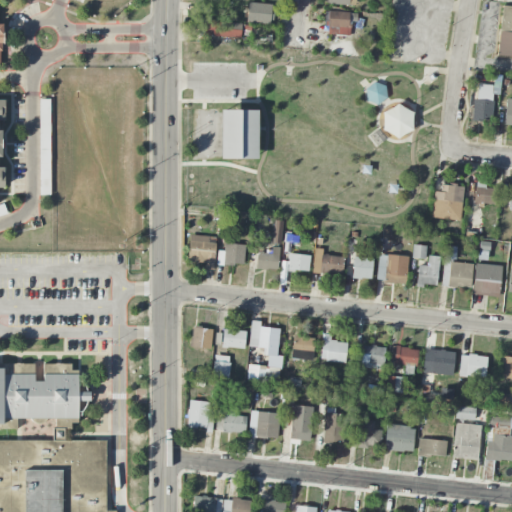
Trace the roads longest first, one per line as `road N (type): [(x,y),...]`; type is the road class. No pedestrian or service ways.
road 1 (tertiary): [(164,0),(167,511)]
road 2 (residential): [(511,331),(166,294)]
road 3 (residential): [(511,496),(167,462)]
road 4 (residential): [(470,0),(453,153)]
